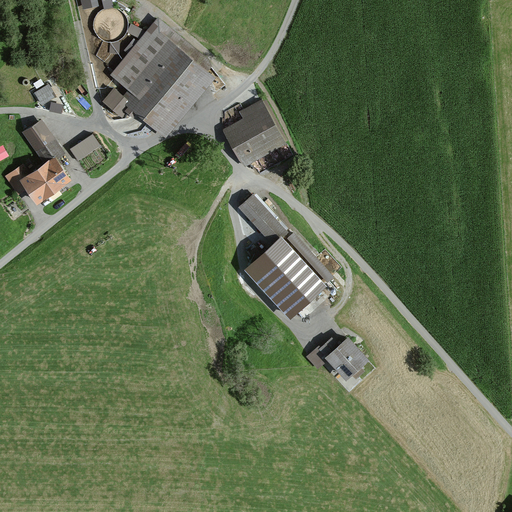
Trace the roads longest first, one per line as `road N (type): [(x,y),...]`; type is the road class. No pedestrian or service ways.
road 1 (unclassified): [(201,120),(247,179),(302,211),(360,263),(511,433)]
road 2 (unclassified): [(0,264),(137,149),(201,120)]
road 3 (unclassified): [(201,120),(276,44),(294,0)]
road 4 (track): [(72,0),(100,129)]
